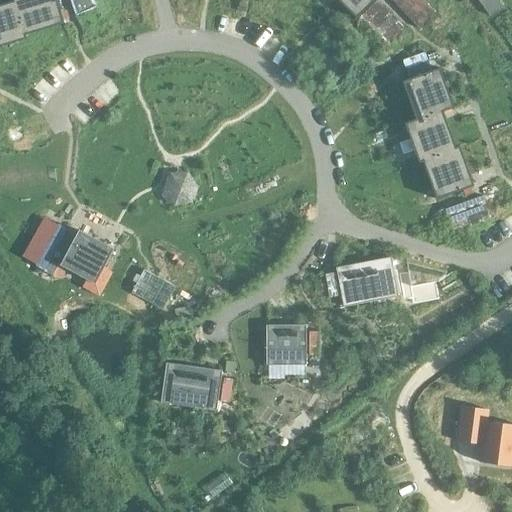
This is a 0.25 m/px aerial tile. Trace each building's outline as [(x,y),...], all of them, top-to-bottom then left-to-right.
[(0,47),(26,39),(14,0),(12,0),(14,2),(0,5),(0,47)] [(64,24),(57,0),(14,0),(26,39),(27,39),(26,35),(64,24)] [(338,0),(357,19),(375,0),(338,0)] [(502,7),(497,0),(478,0),(490,15),(502,7)] [(454,107),(440,68),(402,82),(416,119),(405,123),(405,125),(454,107)] [(456,148),(443,112),(454,108),(454,107),(405,125),(419,162),(460,147),(460,146),(456,148)] [(423,162),(437,200),(474,186),(460,147),(419,162),(419,163),(423,162)] [(159,185),(163,216),(189,213),(185,182),(159,185)] [(61,266),(96,284),(115,249),(79,230),(61,266)] [(344,307),(399,297),(391,257),(336,268),(344,307)] [(306,365),(306,325),(266,325),(266,365),(306,365)] [(222,371),(167,363),(161,403),(216,411),(222,371)] [(457,441),(482,444),(480,462),(511,466),(511,425),(487,422),(488,410),(462,407),(457,441)]
